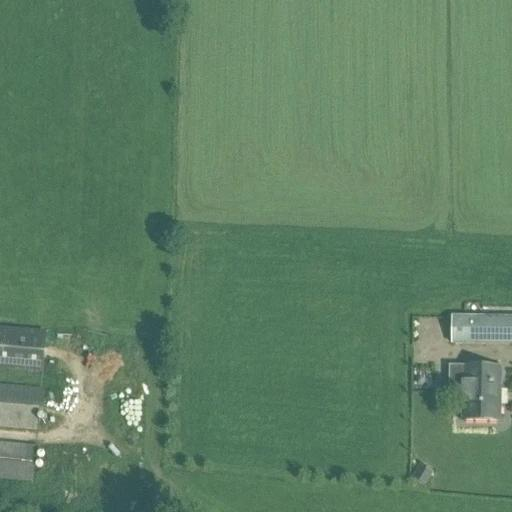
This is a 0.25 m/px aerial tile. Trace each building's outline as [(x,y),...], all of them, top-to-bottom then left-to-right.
[(511,318),(452,318),(452,345),(511,346),(511,318)] [(0,327),(0,374),(35,378),(40,331),(0,327)] [(299,391),(412,394),(413,362),(299,359),(299,391)] [(451,368),(450,405),(463,405),(463,422),(501,422),(502,368),(451,368)] [(0,428),(33,431),(36,388),(0,385),(0,428)] [(309,449),(411,450),(411,413),(401,413),(402,398),(310,397),(309,449)] [(0,477),(26,478),(27,462),(0,461),(0,477)] [(412,479),(424,485),(429,474),(418,468),(412,479)]
